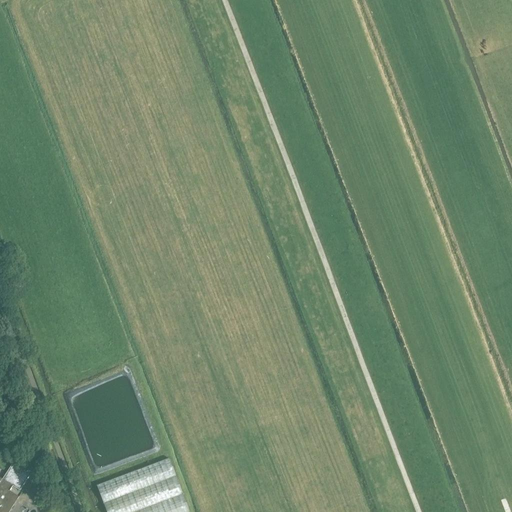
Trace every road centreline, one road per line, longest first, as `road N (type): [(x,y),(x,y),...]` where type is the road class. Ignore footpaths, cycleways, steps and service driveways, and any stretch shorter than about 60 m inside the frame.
road 1 (track): [(418,511),(222,0)]
road 2 (track): [(507,511),(313,0)]
